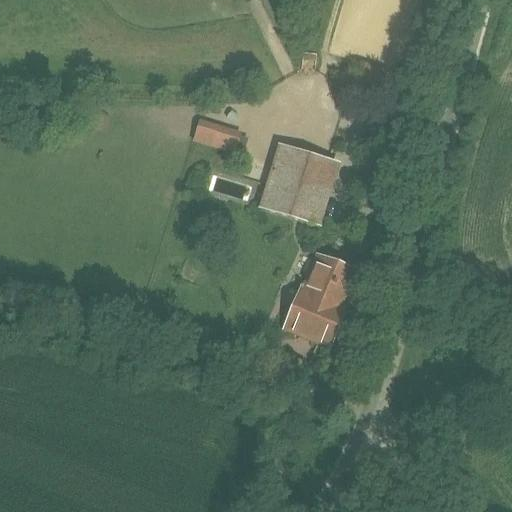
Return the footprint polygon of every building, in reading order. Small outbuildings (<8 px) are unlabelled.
[(395,72),(365,63),(356,93),(385,102),(395,72)] [(102,106),(102,102),(87,102),(86,123),(101,123),(102,106)] [(212,148),(219,125),(204,120),(197,143),(212,148)] [(325,225),(343,162),(282,144),(264,207),(325,225)] [(335,351),(367,273),(318,253),(286,331),(335,351)] [(299,384),(307,361),(288,354),(279,377),(299,384)]
